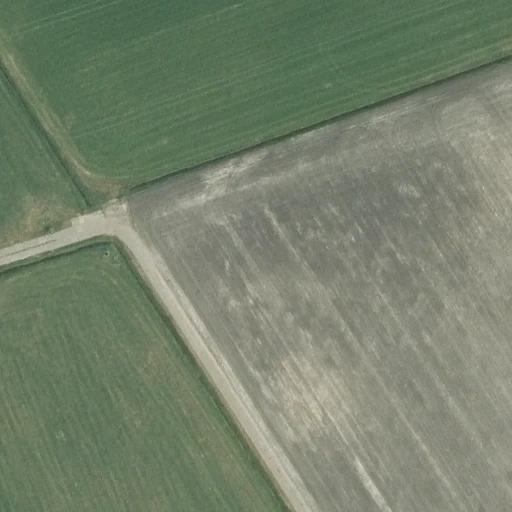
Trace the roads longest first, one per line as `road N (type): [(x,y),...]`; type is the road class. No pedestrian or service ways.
road 1 (track): [(300,511),(0,37)]
road 2 (track): [(117,221),(0,258)]
